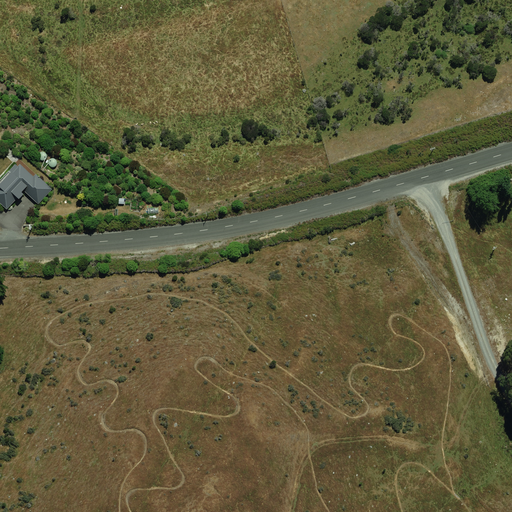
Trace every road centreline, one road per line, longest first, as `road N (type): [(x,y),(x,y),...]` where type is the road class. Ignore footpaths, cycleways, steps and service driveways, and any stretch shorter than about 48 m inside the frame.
road 1 (unclassified): [(511,151),(254,221),(0,248)]
road 2 (track): [(428,176),(479,349),(511,386)]
